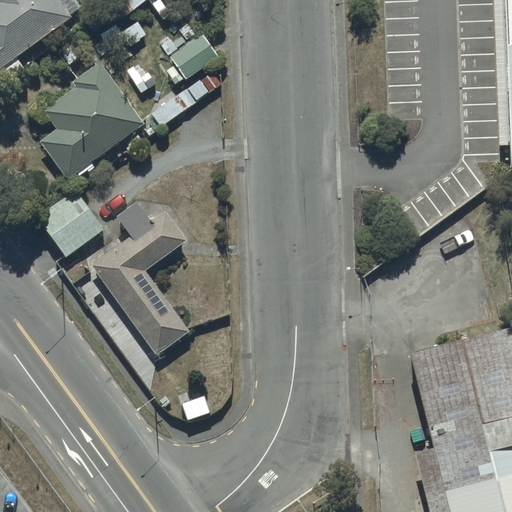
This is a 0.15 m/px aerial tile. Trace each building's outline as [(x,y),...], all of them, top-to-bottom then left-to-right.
[(0,0),(0,70),(6,78),(24,66),(17,57),(74,17),(72,14),(82,7),(77,0),(74,0),(66,6),(61,0),(0,0)] [(120,0),(131,12),(146,0),(120,0)] [(511,0),(493,0),(504,151),(511,145),(511,0)] [(103,36),(92,43),(101,56),(127,39),(131,46),(148,35),(139,21),(122,32),(117,24),(101,34),(103,36)] [(170,58),(185,79),(217,55),(202,34),(170,58)] [(145,121),(101,62),(73,82),(77,87),(45,111),(58,128),(41,141),(69,179),(78,172),(81,176),(94,166),(91,161),(145,121)] [(199,79),(151,113),(160,126),(220,84),(212,73),(200,81),(199,79)] [(75,190),(38,217),(67,257),(104,230),(75,190)] [(133,235),(92,265),(159,355),(192,331),(147,271),(191,238),(170,209),(154,220),(140,201),(119,216),(133,235)] [(511,511),(511,321),(409,345),(448,511),(511,511)]
